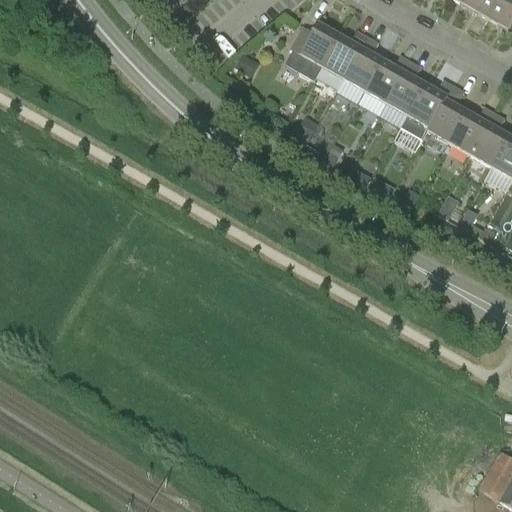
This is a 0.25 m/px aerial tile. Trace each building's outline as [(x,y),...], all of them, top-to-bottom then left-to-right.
[(450,0),(449,2),(468,13),(475,0),(450,0)] [(475,0),(468,13),(487,23),(500,0),(475,0)] [(511,0),(500,0),(487,23),(506,34),(511,24),(511,0)] [(194,17),(186,7),(169,21),(178,31),(194,17)] [(283,69),(312,86),(320,72),(321,72),(339,41),(317,29),(312,37),(303,32),(290,54),(291,55),(283,69)] [(339,41),(321,72),(343,84),(367,42),(356,36),(350,47),(339,41)] [(364,97),(382,65),(371,59),(377,48),(367,42),(343,84),(364,97)] [(247,80),(254,66),(240,58),(233,73),(247,80)] [(382,65),(364,97),(385,109),(410,66),(399,61),(393,72),(382,65)] [(407,121),(425,90),(414,84),(420,72),(410,66),(385,109),(407,121)] [(426,135),(427,133),(428,133),(452,91),(442,85),(436,96),(425,90),(407,121),(400,132),(420,144),(426,135)] [(427,133),(426,135),(448,148),(466,117),(455,111),(463,97),(452,91),(428,133),(427,133)] [(466,117),(448,148),(469,160),(493,118),(483,112),(477,123),(466,117)] [(490,172),(508,141),(497,135),(504,124),(493,118),(469,160),(490,172)] [(306,121),(296,136),(298,138),(308,144),(317,130),(318,129),(306,121)] [(511,143),(508,141),(490,172),(511,185),(511,184),(511,143)] [(298,158),(298,159),(300,157),(305,149),(299,145),(292,154),(298,158)] [(334,150),(330,157),(338,162),(342,155),(334,150)] [(306,161),(320,169),(325,162),(325,160),(312,152),(311,153),(306,161)] [(370,182),(356,174),(349,185),(363,193),(370,182)] [(381,187),(372,202),(377,205),(384,209),(393,193),(381,187)] [(386,210),(407,221),(415,207),(419,199),(408,193),(403,203),(392,198),(386,210)] [(441,209),(436,219),(447,225),(452,215),(441,209)] [(478,243),(482,236),(471,230),(467,236),(478,243)] [(484,233),(482,236),(478,243),(482,245),(489,249),(495,239),(484,233)] [(511,241),(509,240),(503,250),(511,255),(511,254),(511,241)] [(241,294),(221,330),(361,408),(381,372),(241,294)] [(511,511),(511,461),(498,453),(476,492),(510,511),(511,511)]
